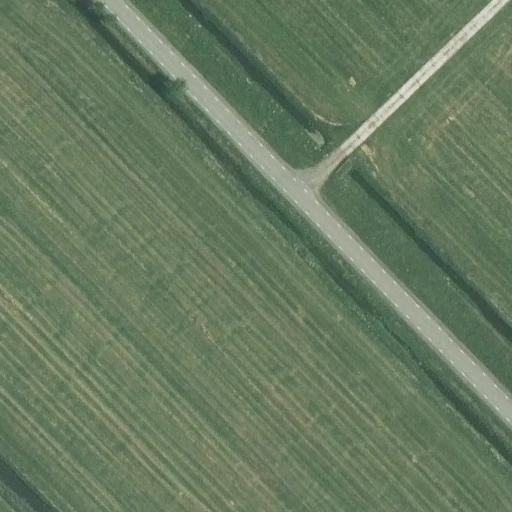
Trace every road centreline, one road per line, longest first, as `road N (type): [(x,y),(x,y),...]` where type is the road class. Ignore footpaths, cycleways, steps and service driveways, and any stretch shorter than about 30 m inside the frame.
road 1 (tertiary): [(511,414),(108,0)]
road 2 (track): [(501,0),(295,193)]
